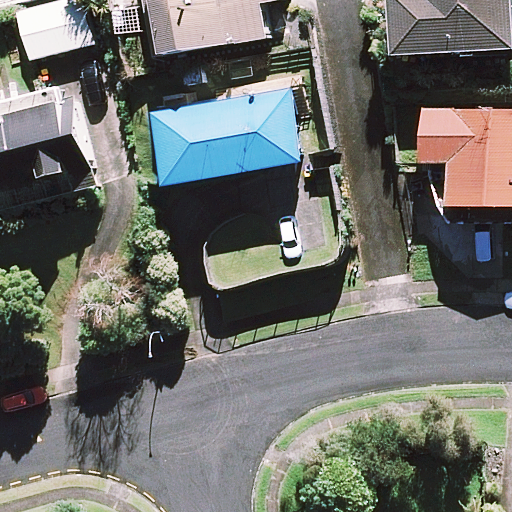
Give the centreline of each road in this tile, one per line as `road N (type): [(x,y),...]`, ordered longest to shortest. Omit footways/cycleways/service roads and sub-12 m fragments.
road 1 (unknown): [(315,0),(382,358)]
road 2 (residential): [(511,349),(435,346),(172,408)]
road 3 (residential): [(172,408),(0,454)]
